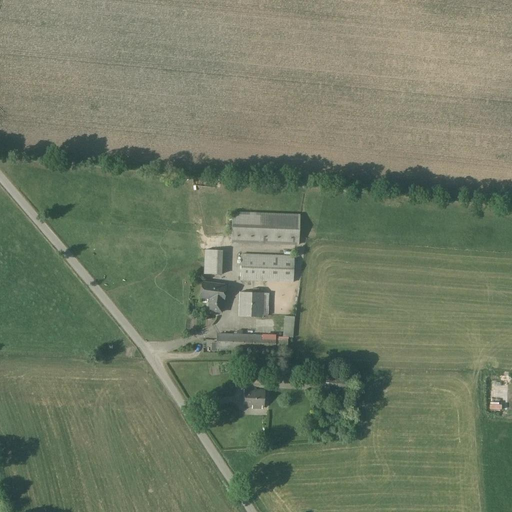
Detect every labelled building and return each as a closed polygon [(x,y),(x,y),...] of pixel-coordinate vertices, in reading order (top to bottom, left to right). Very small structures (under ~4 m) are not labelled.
[(231,211),(230,233),(230,243),(298,245),(299,214),(231,211)] [(293,269),(294,256),(240,254),(240,281),(293,282),(293,269)] [(222,300),(224,286),(202,283),(200,297),(210,299),(208,310),(220,312),(222,300)] [(262,316),(263,293),(239,292),(238,317),(262,318),(262,316)] [(216,333),(215,343),(215,350),(216,350),(287,352),(287,337),(275,337),(275,335),(216,333)] [(264,371),(247,371),(247,380),(264,380),(264,371)] [(312,390),(350,392),(351,376),(312,374),(312,390)] [(244,406),(263,407),(264,390),(244,389),(244,406)]
